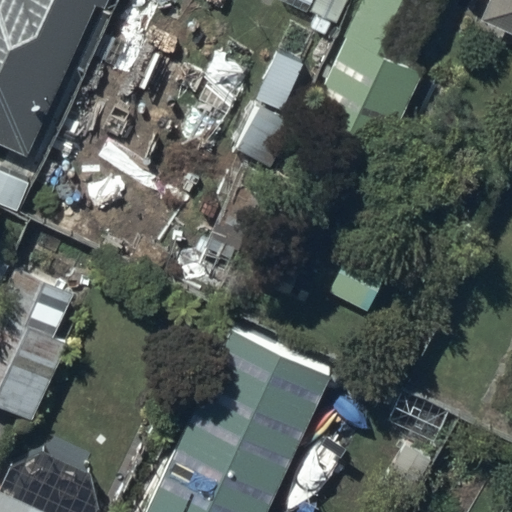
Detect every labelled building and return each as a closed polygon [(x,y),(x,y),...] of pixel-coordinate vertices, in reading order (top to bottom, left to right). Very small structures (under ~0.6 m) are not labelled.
[(0,0),(0,131),(26,143),(91,0),(0,0)] [(311,0),(338,12),(343,0),(311,0)] [(431,0),(353,0),(343,25),(347,27),(315,97),(388,129),(420,57),(409,52),(431,0)] [(511,0),(483,0),(481,7),(511,21),(511,0)] [(349,240),(327,282),(374,307),(397,265),(349,240)] [(12,252),(0,278),(0,393),(35,409),(70,331),(54,324),(74,280),(12,252)] [(139,511),(261,511),(332,362),(232,315),(139,511)] [(339,375),(314,427),(343,441),(369,389),(339,375)] [(79,511),(0,475),(0,511),(79,511)]
